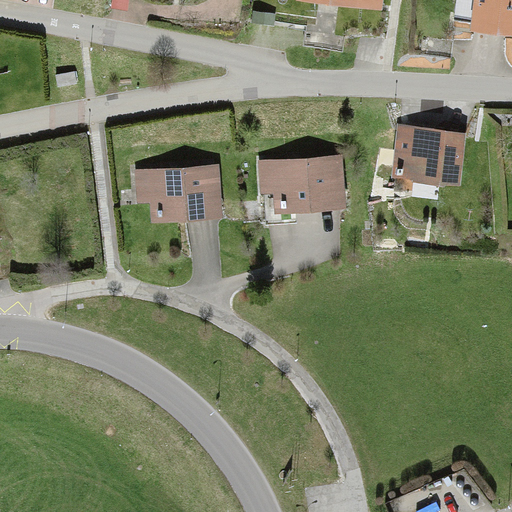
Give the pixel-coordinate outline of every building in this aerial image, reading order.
[(319,0),(382,9),(383,0),(319,0)] [(511,0),(477,0),(475,25),(511,29),(511,0)] [(401,123),(398,180),(462,183),(465,126),(401,123)] [(341,160),(259,163),(260,194),(283,194),(283,208),(343,206),(341,160)] [(219,169),(137,172),(138,204),(161,203),(161,217),(221,215),(219,169)]
